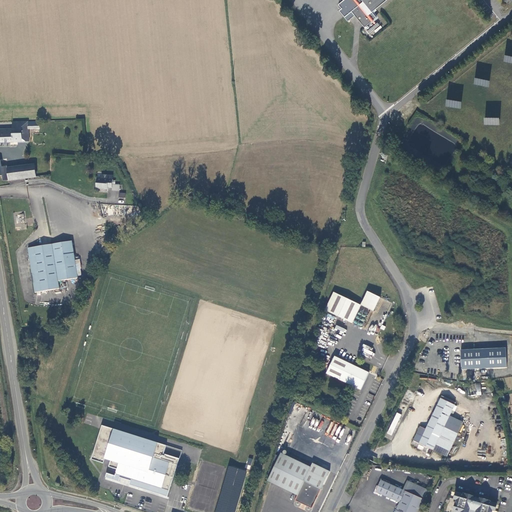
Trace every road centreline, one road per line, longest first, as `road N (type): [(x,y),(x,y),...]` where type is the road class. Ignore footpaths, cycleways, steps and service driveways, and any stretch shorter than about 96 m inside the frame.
road 1 (unclassified): [(384,109),(358,211),(407,293),(414,324),(330,511)]
road 2 (track): [(329,251),(251,511)]
road 3 (tertiary): [(32,489),(0,295)]
